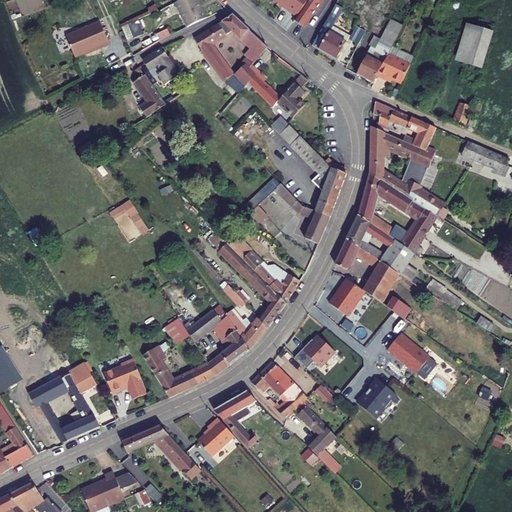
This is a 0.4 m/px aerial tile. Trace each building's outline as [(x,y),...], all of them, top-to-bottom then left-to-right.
[(45,7),(42,0),(15,0),(21,16),(45,7)] [(146,0),(117,12),(122,22),(150,11),(146,0)] [(202,0),(185,0),(179,3),(190,28),(211,18),(202,0)] [(313,0),(277,0),(286,7),(288,4),(302,15),(313,0)] [(313,0),(290,32),(303,42),(310,32),(302,25),(304,23),(307,26),(327,0),(313,0)] [(334,12),(314,45),(340,60),(350,42),(332,31),(341,17),(334,12)] [(234,18),(199,41),(230,83),(237,77),(214,47),(234,34),(247,46),(255,36),(234,18)] [(104,19),(70,34),(79,56),(105,45),(106,46),(114,43),(104,19)] [(470,19),(458,60),(487,69),(499,28),(470,19)] [(141,21),(126,28),(131,40),(147,33),(141,21)] [(407,27),(394,21),(385,40),(379,37),(374,48),(376,49),(372,58),(387,66),(392,57),(396,49),(407,27)] [(358,28),(350,42),(361,48),(368,34),(358,28)] [(169,29),(158,35),(162,42),(173,36),(169,29)] [(255,36),(247,46),(253,51),(261,41),(255,36)] [(254,63),(238,80),(241,82),(246,77),(270,49),(261,41),(253,51),(254,52),(248,58),(254,63)] [(417,59),(396,49),(392,57),(414,68),(417,59)] [(166,50),(147,62),(153,72),(155,71),(159,78),(162,76),(165,82),(170,78),(174,84),(185,76),(166,50)] [(414,68),(392,57),(387,66),(381,78),(389,82),(391,79),(405,87),(414,68)] [(372,58),(362,77),(377,85),(381,78),(387,66),(372,58)] [(143,69),(139,71),(144,79),(137,83),(151,104),(142,110),(149,120),(169,107),(143,69)] [(261,74),(253,84),(283,112),(290,104),(293,106),(304,94),(309,88),(306,86),(311,80),(305,75),(286,96),(276,88),(269,89),(273,85),(261,74)] [(170,78),(165,82),(169,87),(174,84),(170,78)] [(311,100),(304,94),(293,106),(301,114),(311,100)] [(442,129),(381,104),(378,117),(383,119),(381,126),(390,130),(394,121),(422,133),(419,142),(409,137),(406,143),(431,153),(433,149),(442,129)] [(464,105),(459,123),(470,126),(471,124),(475,108),(464,105)] [(390,130),(381,126),(380,131),(390,136),(392,131),(390,130)] [(425,190),(440,152),(433,149),(431,153),(406,143),(390,136),(380,131),(376,130),(375,166),(389,165),(389,159),(393,159),(394,153),(415,162),(405,186),(389,175),(375,177),(441,220),(450,206),(425,190)] [(303,135),(286,153),(294,162),(303,153),(332,182),(320,212),(334,218),(350,175),(336,168),(328,160),(303,135)] [(511,170),(511,158),(474,142),(467,157),(510,175),(511,170)] [(389,165),(375,166),(375,177),(389,175),(389,165)] [(259,204),(274,189),(302,216),(309,209),(275,175),(247,203),(263,219),(269,213),(259,204)] [(469,205),(481,210),(494,182),(481,176),(469,205)] [(417,257),(441,220),(375,177),(367,199),(380,204),(382,198),(421,223),(412,236),(404,248),(406,250),(414,256),(417,257)] [(109,185),(102,189),(111,204),(126,196),(119,184),(111,189),(109,185)] [(131,198),(109,210),(114,219),(128,211),(141,234),(149,229),(131,198)] [(380,204),(367,199),(364,208),(377,212),(380,204)] [(323,243),(334,218),(320,212),(310,208),(308,214),(318,219),(310,235),(303,232),(301,236),(322,245),(323,243)] [(401,227),(398,232),(376,215),(377,212),(364,208),(361,218),(398,244),(407,232),(401,227)] [(398,244),(361,218),(351,242),(393,270),(402,256),(406,250),(404,248),(398,244)] [(407,232),(398,244),(404,248),(412,236),(407,232)] [(404,277),(393,270),(351,242),(339,266),(352,272),(360,256),(381,270),(371,285),(367,282),(362,288),(368,293),(385,305),(392,295),(404,277)] [(406,250),(402,256),(410,262),(414,256),(406,250)] [(275,321),(289,301),(258,270),(247,258),(241,263),(253,274),(251,276),(275,302),(266,313),(275,321)] [(300,281),(289,274),(283,286),(263,266),(258,270),(289,301),(290,299),(300,281)] [(362,288),(350,279),(342,290),(343,293),(340,297),(338,296),(332,304),(351,317),(368,293),(362,288)] [(230,282),(223,288),(240,307),(247,300),(230,282)] [(392,295),(385,305),(391,309),(399,300),(392,295)] [(408,306),(399,300),(391,309),(407,321),(413,312),(408,306)] [(226,309),(207,320),(215,332),(219,329),(232,351),(225,354),(232,366),(254,352),(232,319),(233,319),(226,309)] [(0,314),(0,324),(10,345),(15,343),(21,354),(43,344),(36,330),(21,337),(9,310),(0,314)] [(266,313),(262,319),(271,328),(275,321),(266,313)] [(239,315),(233,319),(232,319),(254,352),(271,328),(262,319),(252,334),(239,315)] [(207,320),(200,324),(207,336),(215,332),(207,320)] [(187,322),(174,330),(182,342),(186,340),(195,334),(192,329),(187,322)] [(200,324),(192,329),(195,334),(199,341),(207,336),(200,324)] [(211,363),(199,341),(195,334),(186,340),(204,368),(194,373),(200,385),(203,383),(218,374),(211,363)] [(390,353),(419,377),(433,360),(404,336),(390,353)] [(305,351),(298,359),(310,370),(317,363),(322,369),(337,353),(321,338),(307,353),(305,351)] [(167,341),(145,353),(171,397),(192,388),(187,376),(177,381),(164,359),(168,357),(165,352),(171,348),(167,341)] [(4,345),(0,347),(0,388),(3,394),(26,380),(4,345)] [(225,354),(218,358),(225,369),(232,366),(225,354)] [(218,358),(211,363),(218,374),(225,369),(218,358)] [(135,400),(150,394),(137,359),(126,363),(125,366),(107,373),(114,392),(117,393),(124,390),(125,387),(130,385),(135,400)] [(56,366),(62,377),(72,371),(66,360),(56,366)] [(87,364),(72,372),(80,385),(94,377),(87,364)] [(276,364),(256,383),(265,393),(273,385),(292,404),(286,410),(282,406),(277,410),(288,422),(312,403),(276,364)] [(468,367),(463,375),(477,385),(483,378),(468,367)] [(62,377),(30,394),(38,408),(43,405),(65,443),(73,440),(67,429),(51,401),(70,391),(81,410),(86,419),(78,423),(73,426),(79,438),(102,428),(80,385),(72,372),(72,371),(62,377)] [(194,373),(187,376),(192,388),(200,385),(194,373)] [(399,398),(380,382),(372,391),(373,392),(361,406),(379,421),(388,411),(390,412),(396,405),(394,403),(399,398)] [(330,402),(336,396),(326,386),(320,392),(330,402)] [(252,394),(219,411),(253,449),(262,441),(257,436),(254,438),(235,418),(257,406),(276,429),(280,425),(252,394)] [(4,405),(0,407),(0,419),(4,426),(6,425),(16,441),(0,450),(0,475),(36,455),(4,405)] [(309,408),(301,417),(322,438),(312,448),(324,459),(330,452),(342,439),(309,408)] [(81,410),(73,414),(78,423),(86,419),(81,410)] [(216,432),(204,443),(217,458),(239,438),(224,421),(213,430),(216,432)] [(73,426),(67,429),(73,440),(79,438),(73,426)] [(166,426),(126,441),(131,453),(160,443),(192,478),(204,467),(166,426)] [(330,452),(324,459),(342,476),(348,470),(330,452)] [(93,485),(82,490),(92,511),(95,511),(126,498),(113,472),(105,475),(108,481),(94,488),(93,485)] [(45,499),(35,482),(24,487),(36,507),(37,507),(41,511),(56,511),(61,508),(49,496),(45,499)] [(36,507),(24,487),(13,492),(22,508),(26,511),(36,511),(33,509),(36,507)] [(145,489),(138,492),(144,505),(151,502),(145,489)] [(26,511),(22,508),(13,492),(0,499),(0,511),(26,511)]
